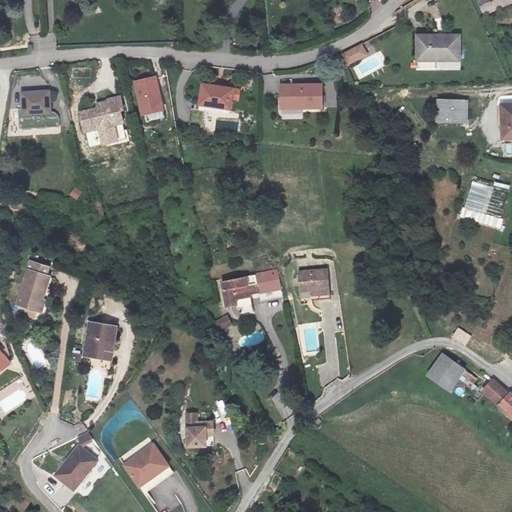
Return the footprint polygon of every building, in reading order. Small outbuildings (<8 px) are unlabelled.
[(507,12),(501,0),(492,0),(470,9),(477,25),(507,12)] [(362,43),(341,54),(347,67),(369,55),(362,43)] [(434,47),(414,48),(413,71),(432,71),(431,74),(456,74),(457,52),(434,51),(434,47)] [(157,74),(132,80),(141,116),(165,110),(157,74)] [(323,86),(291,92),(293,98),(283,101),(287,117),(328,108),(323,86)] [(231,94),(200,90),(197,109),(228,113),(231,94)] [(293,98),(291,92),(282,94),(283,101),(293,98)] [(44,99),(17,101),(19,122),(12,122),(13,136),(54,135),(53,127),(52,124),(50,121),(46,120),(44,99)] [(511,104),(500,105),(501,139),(511,139),(511,104)] [(95,122),(77,124),(80,144),(94,142),(93,135),(107,133),(108,140),(119,138),(115,124),(120,123),(117,109),(104,112),(105,116),(95,117),(95,122)] [(464,135),(466,115),(435,112),(434,132),(464,135)] [(462,219),(501,229),(504,217),(483,211),(487,198),(492,200),(491,204),(499,206),(501,196),(491,194),(493,189),(471,183),(462,219)] [(74,187),(70,195),(78,199),(83,191),(74,187)] [(275,272),(258,276),(262,294),(279,291),(275,272)] [(36,276),(22,274),(14,322),(42,329),(45,313),(38,311),(42,286),(35,285),(36,276)] [(252,278),(216,286),(222,311),(234,309),(235,315),(242,314),(243,318),(253,316),(249,297),(256,296),(252,278)] [(324,280),(296,284),(300,308),(310,306),(311,313),(329,311),(324,280)] [(227,314),(215,321),(222,332),(234,325),(227,314)] [(116,332),(89,329),(84,361),(111,366),(116,332)] [(469,337),(455,331),(451,338),(465,345),(469,337)] [(79,363),(83,352),(74,348),(70,360),(79,363)] [(464,369),(442,354),(428,375),(450,392),(464,369)] [(0,378),(8,374),(0,359),(0,378)] [(460,379),(471,387),(477,378),(466,370),(460,379)] [(497,394),(491,403),(511,418),(511,399),(507,396),(505,399),(497,394)] [(217,423),(229,421),(225,399),(214,401),(217,423)] [(185,452),(203,453),(203,442),(212,443),(211,430),(197,430),(197,422),(185,422),(185,452)] [(83,447),(94,439),(88,431),(77,438),(83,447)] [(77,448),(52,472),(72,491),(86,477),(84,474),(94,465),(77,448)] [(148,448),(119,469),(135,490),(164,469),(148,448)] [(164,469),(135,490),(140,497),(169,476),(164,469)]
